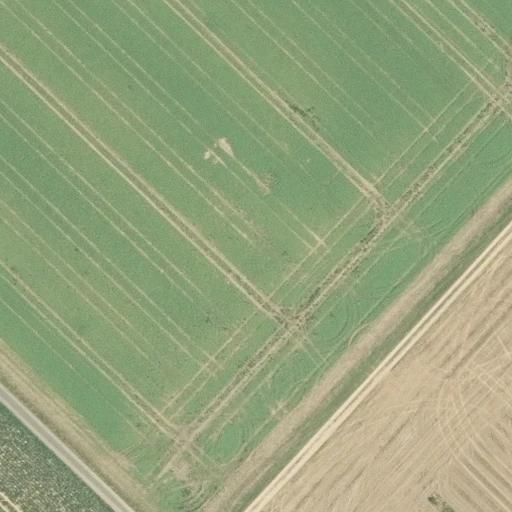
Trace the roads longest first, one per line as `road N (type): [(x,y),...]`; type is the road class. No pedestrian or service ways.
road 1 (track): [(511,232),(253,511)]
road 2 (unclassified): [(122,511),(0,394)]
